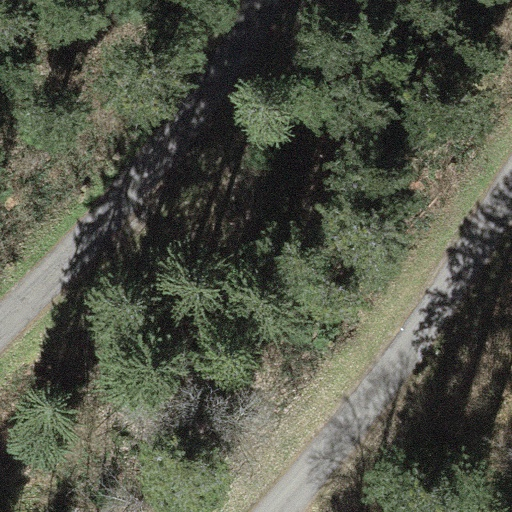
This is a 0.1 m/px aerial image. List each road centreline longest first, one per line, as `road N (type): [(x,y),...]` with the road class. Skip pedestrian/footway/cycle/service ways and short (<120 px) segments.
road 1 (unclassified): [(511,183),(424,317),(272,511)]
road 2 (unclassified): [(0,308),(143,145),(247,0)]
